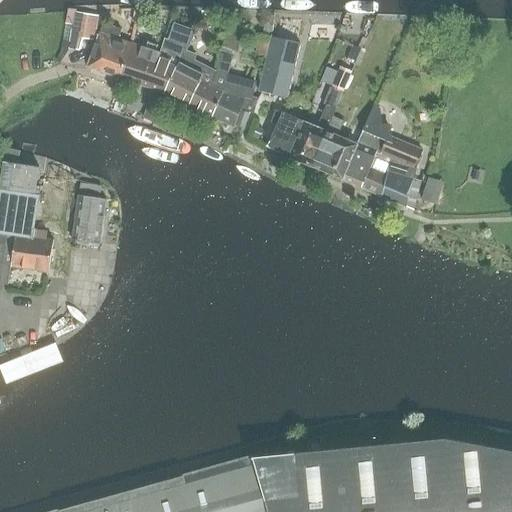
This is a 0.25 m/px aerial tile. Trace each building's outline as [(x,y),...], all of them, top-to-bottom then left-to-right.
[(68,10),(66,24),(73,25),(75,13),(76,10),(68,9),(68,10)] [(135,9),(133,22),(135,22),(138,23),(141,9),(135,9)] [(73,25),(70,41),(63,40),(60,52),(56,61),(60,63),(69,50),(80,52),(83,40),(95,42),(99,16),(75,13),(73,25)] [(122,29),(104,23),(89,67),(100,71),(121,78),(133,43),(119,39),(122,29)] [(229,28),(223,47),(236,52),(243,33),(229,28)] [(258,91),(275,96),(287,98),(300,43),(270,36),(258,91)] [(133,43),(121,78),(141,85),(153,50),(133,43)] [(165,93),(179,62),(180,62),(184,50),(173,47),(170,56),(153,50),(141,85),(152,89),(165,93)] [(184,50),(180,62),(179,62),(177,67),(165,93),(179,100),(189,105),(202,79),(204,74),(206,70),(199,67),(200,64),(194,60),(196,55),(185,50),(185,51),(184,50)] [(228,75),(233,57),(220,54),(216,71),(216,72),(212,84),(212,87),(223,91),(212,116),(235,128),(235,125),(241,109),(250,112),(254,113),(257,101),(252,99),(256,83),(228,75)] [(212,116),(223,91),(212,87),(212,84),(216,72),(216,71),(200,64),(199,67),(206,70),(204,74),(202,79),(189,105),(212,116)] [(340,67),(332,86),(343,91),(351,72),(340,67)] [(330,87),(323,105),(335,109),(342,92),(330,87)] [(150,100),(143,118),(153,122),(155,116),(159,107),(160,104),(150,100)] [(335,110),(327,106),(318,127),(305,122),(290,157),(313,166),(328,131),(333,117),(335,110)] [(387,135),(392,137),(390,125),(382,126),(380,109),(373,106),(362,130),(363,130),(357,143),(343,179),(361,187),(362,187),(370,168),(374,157),(376,152),(380,154),(387,135)] [(159,107),(155,116),(162,120),(166,111),(159,107)] [(235,125),(244,128),(250,112),(241,109),(235,125)] [(278,124),(268,146),(290,157),(305,122),(277,111),(273,121),(278,124)] [(333,117),(328,131),(313,166),(343,179),(357,143),(363,130),(362,130),(354,127),(348,139),(338,135),(343,122),(333,117)] [(257,127),(253,137),(259,139),(263,130),(257,127)] [(392,159),(414,168),(422,150),(398,140),(392,137),(387,135),(380,154),(392,159)] [(382,197),(388,175),(392,159),(380,154),(376,152),(374,157),(370,168),(362,187),(382,197)] [(414,168),(392,159),(388,175),(382,197),(406,207),(407,207),(414,181),(416,170),(413,169),(414,168)] [(3,163),(0,185),(0,284),(8,286),(11,267),(48,272),(53,241),(46,240),(47,231),(34,229),(41,188),(36,187),(39,168),(3,163)] [(414,181),(407,207),(414,210),(420,183),(414,181)] [(426,204),(440,207),(444,186),(430,183),(426,204)] [(80,184),(78,195),(72,240),(100,244),(106,200),(100,199),(102,187),(80,184)] [(511,511),(511,452),(445,440),(252,458),(252,457),(252,458),(57,511),(511,511)]
